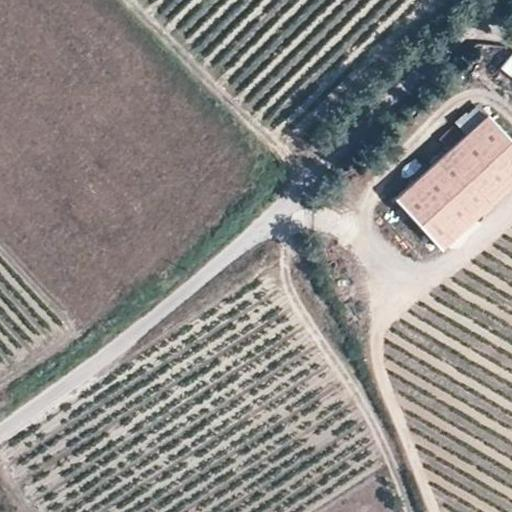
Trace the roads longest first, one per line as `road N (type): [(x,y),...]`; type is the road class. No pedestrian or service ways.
road 1 (unclassified): [(0,428),(112,347),(499,0)]
road 2 (track): [(275,207),(409,511)]
